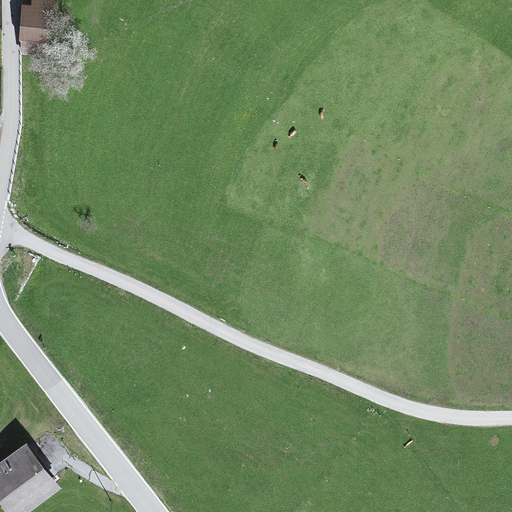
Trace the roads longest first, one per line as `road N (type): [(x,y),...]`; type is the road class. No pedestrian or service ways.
road 1 (track): [(0,234),(373,398)]
road 2 (tertiary): [(153,511),(0,307)]
road 3 (track): [(373,398),(466,423),(511,420)]
road 4 (tertiary): [(0,140),(10,91),(9,0)]
